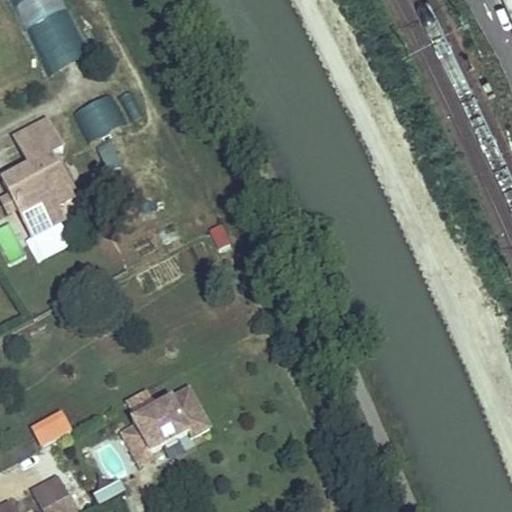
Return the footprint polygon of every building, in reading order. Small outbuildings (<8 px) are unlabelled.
[(60,0),(11,0),(48,80),(88,62),(60,0)] [(511,0),(499,0),(511,28),(511,0)] [(89,148),(121,129),(104,101),(72,120),(89,148)] [(72,200),(50,159),(62,153),(47,124),(15,140),(30,169),(2,183),(10,198),(17,211),(24,225),(72,200)] [(91,148),(103,173),(119,166),(107,140),(91,148)] [(17,211),(10,198),(1,203),(8,216),(17,211)] [(31,238),(64,221),(57,208),(24,225),(31,238)] [(0,228),(0,251),(7,267),(24,259),(8,225),(0,228)] [(188,392),(132,423),(135,429),(150,455),(187,435),(191,441),(209,430),(188,392)] [(136,463),(150,455),(135,429),(122,436),(136,463)] [(0,458),(18,450),(12,438),(0,444),(0,458)] [(153,461),(150,455),(136,463),(140,468),(153,461)] [(75,511),(58,480),(32,494),(41,511),(75,511)] [(97,505),(122,491),(116,481),(91,494),(97,505)]
